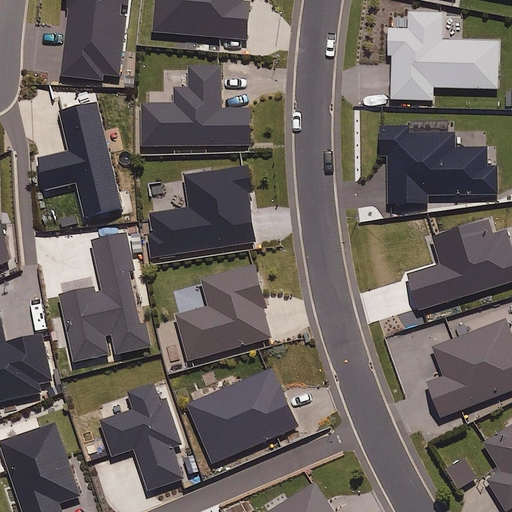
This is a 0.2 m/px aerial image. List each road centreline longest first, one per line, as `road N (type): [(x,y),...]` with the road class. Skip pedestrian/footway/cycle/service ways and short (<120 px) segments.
road 1 (residential): [(322,0),(310,92),(324,274),(361,401),(418,511)]
road 2 (unknown): [(350,431),(174,511)]
